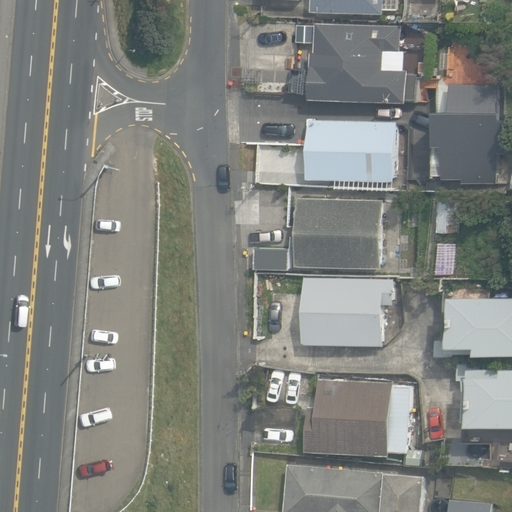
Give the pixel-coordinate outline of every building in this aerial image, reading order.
[(312,0),(312,8),(385,11),(385,7),(399,7),(399,0),(312,0)] [(311,48),(309,96),(408,100),(408,96),(419,96),(420,71),(408,71),(409,66),(385,65),(386,47),(402,48),(403,22),(317,19),(316,48),(311,48)] [(448,105),(438,105),(435,171),(444,171),(444,175),(464,176),(464,179),(511,181),(511,116),(499,116),(501,81),(449,78),(448,105)] [(308,176),(397,179),(398,118),(312,116),(312,119),(308,118),(307,143),(309,143),(308,176)] [(384,265),(385,197),(298,195),(297,263),(384,265)] [(467,203),(445,200),(441,233),(463,235),(467,203)] [(460,242),(442,241),(441,276),(459,276),(460,242)] [(255,265),(291,266),(292,246),(256,245),(255,265)] [(396,301),(397,275),(307,272),(305,339),(384,341),(386,301),(396,301)] [(511,350),(511,291),(452,289),(449,337),(477,339),(476,348),(511,350)] [(511,421),(511,362),(501,362),(501,366),(469,364),(469,378),(465,377),(463,418),(465,418),(464,437),(509,439),(510,421),(511,421)] [(320,373),(318,402),(310,401),(307,446),(390,451),(390,448),(411,449),(415,382),(396,381),(396,378),(320,373)] [(424,511),(428,470),(290,459),(285,511),(302,511),(424,511)] [(448,511),(493,511),(494,500),(450,496),(448,511)]
